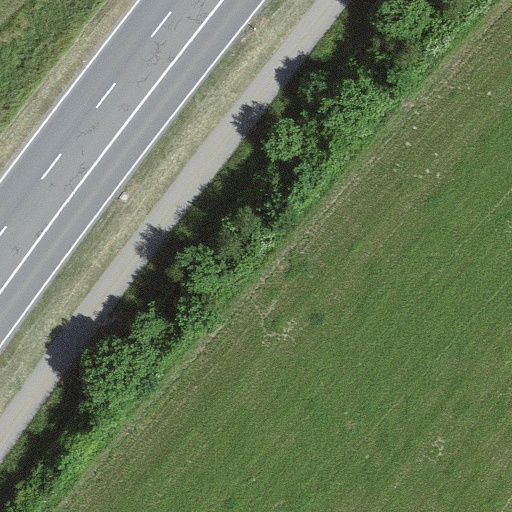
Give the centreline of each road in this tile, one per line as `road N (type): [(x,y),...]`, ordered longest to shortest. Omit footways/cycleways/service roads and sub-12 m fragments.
road 1 (track): [(336,0),(0,443)]
road 2 (primary): [(202,0),(0,265)]
